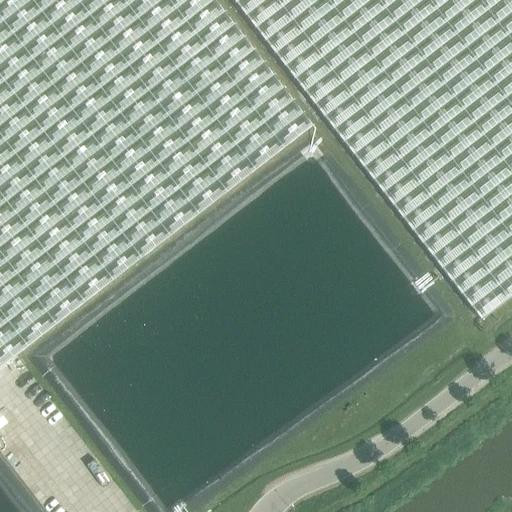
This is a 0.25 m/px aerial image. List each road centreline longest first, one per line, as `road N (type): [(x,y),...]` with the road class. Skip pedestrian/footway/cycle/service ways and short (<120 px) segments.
road 1 (tertiary): [(267,511),(306,480),(365,458),(511,344)]
road 2 (unknown): [(511,377),(377,481),(298,511)]
